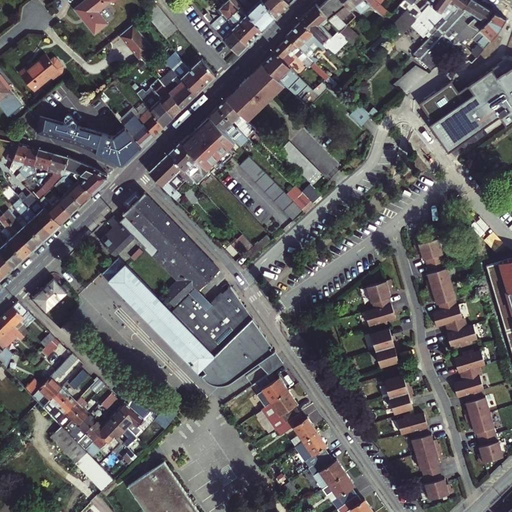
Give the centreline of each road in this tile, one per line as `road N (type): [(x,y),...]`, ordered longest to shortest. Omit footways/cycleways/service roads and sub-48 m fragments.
road 1 (residential): [(134,169),(246,278),(374,160),(386,125),(408,118),(450,175),(393,224)]
road 2 (residential): [(393,224),(270,323),(401,511)]
road 3 (residential): [(477,508),(426,359),(393,224)]
road 4 (residential): [(128,396),(15,287)]
road 5 (unknown): [(98,499),(65,480),(31,414),(0,382)]
road 6 (tertiary): [(15,287),(126,177)]
road 7 (tertiary): [(134,169),(228,79)]
